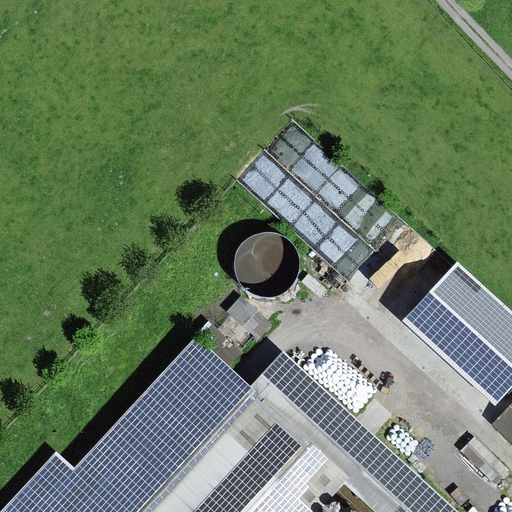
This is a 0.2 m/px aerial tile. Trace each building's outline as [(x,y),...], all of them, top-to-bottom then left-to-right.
[(231,264),(264,293),(291,262),(258,233),(231,264)] [(511,317),(456,266),(407,320),(499,403),(511,389),(511,317)] [(263,340),(277,324),(245,296),(230,312),(263,340)] [(202,338),(42,511),(150,511),(226,429),(260,391),(202,338)] [(453,511),(295,371),(260,410),(375,511),(453,511)] [(317,511),(226,429),(150,511),(317,511)]
